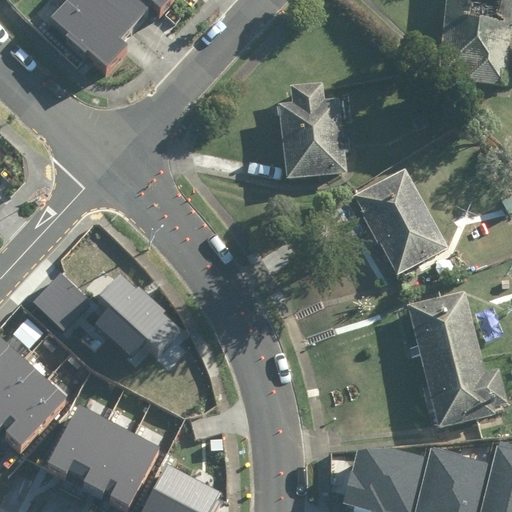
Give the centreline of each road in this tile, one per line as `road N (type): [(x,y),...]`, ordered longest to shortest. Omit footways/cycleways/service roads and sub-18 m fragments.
road 1 (residential): [(109,160),(201,256),(238,312),(274,426),(278,511)]
road 2 (residential): [(109,160),(265,0)]
road 3 (residential): [(0,279),(109,160)]
road 4 (residential): [(0,60),(109,160)]
